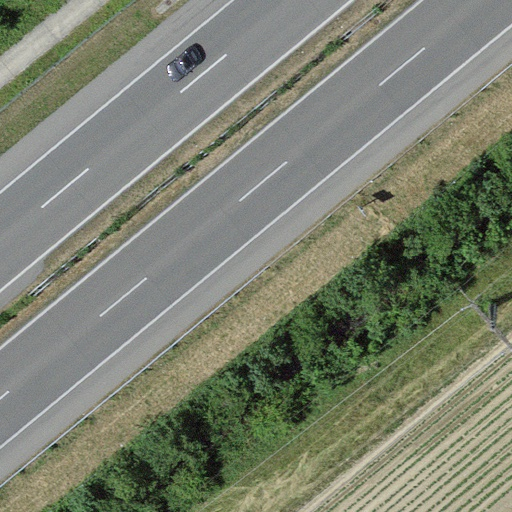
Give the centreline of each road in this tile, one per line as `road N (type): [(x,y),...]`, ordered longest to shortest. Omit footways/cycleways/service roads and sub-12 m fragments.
road 1 (motorway): [(0,399),(484,0)]
road 2 (motorway): [(293,0),(0,242)]
